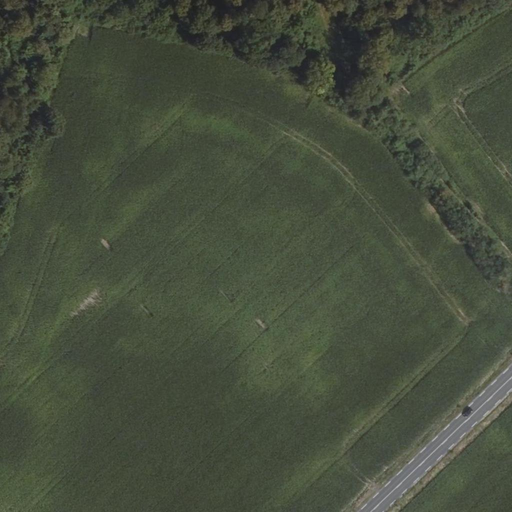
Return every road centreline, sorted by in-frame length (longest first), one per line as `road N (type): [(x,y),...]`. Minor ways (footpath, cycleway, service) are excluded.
road 1 (track): [(511,274),(349,84),(318,0)]
road 2 (primary): [(372,511),(511,378)]
